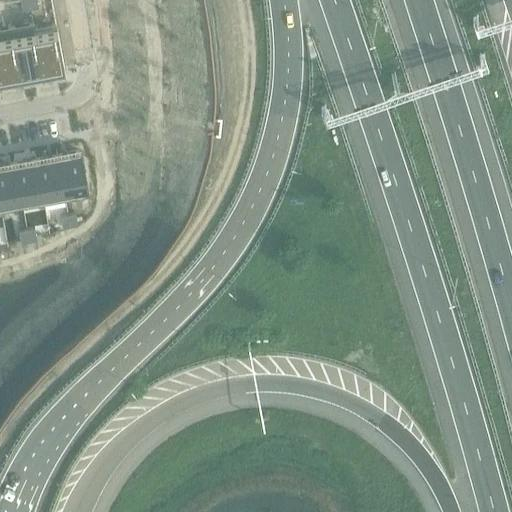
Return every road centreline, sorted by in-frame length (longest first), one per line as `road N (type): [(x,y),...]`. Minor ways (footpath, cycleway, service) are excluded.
road 1 (motorway): [(283,0),(281,119),(252,207),(201,283),(55,429),(13,511)]
road 2 (motorway): [(332,0),(492,511)]
road 3 (motorway): [(79,511),(139,426),(182,404),(246,389),(352,408),(408,450),(447,511)]
road 4 (motorway): [(417,0),(511,309)]
road 5 (residential): [(75,0),(85,79),(53,108),(0,118)]
